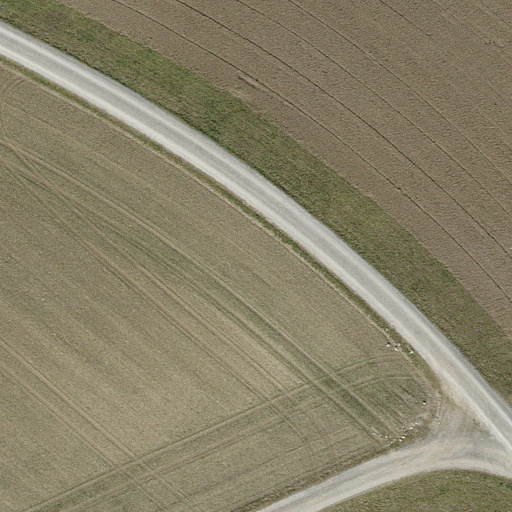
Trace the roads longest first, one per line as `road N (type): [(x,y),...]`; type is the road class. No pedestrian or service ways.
road 1 (track): [(511,439),(373,289),(272,204),(141,118),(0,40)]
road 2 (track): [(284,511),(492,418)]
